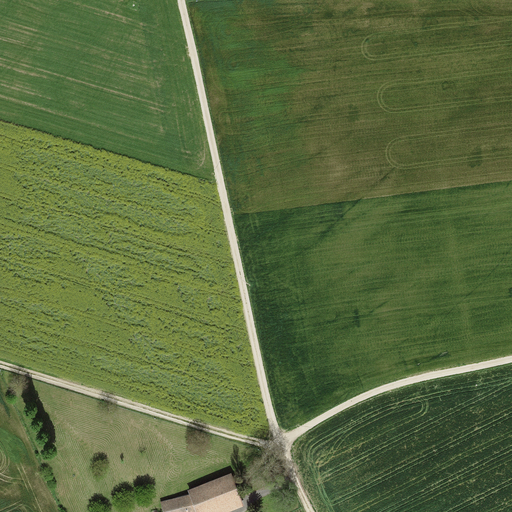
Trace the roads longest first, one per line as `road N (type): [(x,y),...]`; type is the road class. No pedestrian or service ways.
road 1 (track): [(275,445),(180,0)]
road 2 (track): [(275,445),(0,364)]
road 3 (track): [(511,358),(355,398),(275,445)]
